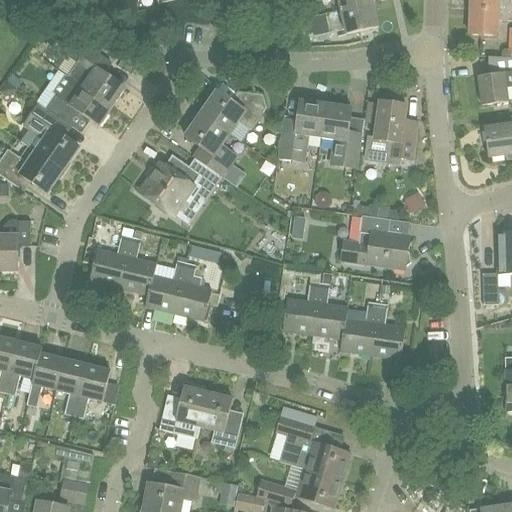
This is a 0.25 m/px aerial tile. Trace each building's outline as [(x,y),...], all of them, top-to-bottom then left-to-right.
[(306,0),(305,0),(297,2),(301,21),(311,18),(306,0)] [(372,5),(371,0),(337,0),(340,12),(372,5)] [(469,0),(470,10),(498,11),(511,11),(511,0),(510,1),(498,1),(498,0),(469,0)] [(378,29),(372,5),(340,12),(345,36),(378,29)] [(497,37),(498,22),(511,22),(511,11),(498,11),(470,10),(469,36),(497,37)] [(314,36),(311,18),(301,21),(304,38),(314,36)] [(78,65),(79,65),(69,79),(112,109),(126,90),(105,76),(112,66),(88,49),(78,65)] [(506,84),(511,82),(511,74),(477,79),(481,107),(508,103),(506,84)] [(112,109),(69,79),(59,92),(45,111),(66,125),(69,128),(79,114),(99,128),(112,109)] [(217,92),(201,114),(230,135),(238,123),(251,132),(266,110),(262,96),(247,94),(238,107),(217,92)] [(326,105),(301,102),(298,119),(284,117),(279,149),(305,153),(308,137),(321,139),(326,105)] [(413,161),(417,136),(418,123),(405,121),(407,107),(379,103),(378,105),(373,104),(370,124),(376,125),(373,140),(368,139),(365,161),(397,165),(398,159),(413,161)] [(351,109),(326,105),(321,139),(333,141),(331,157),(335,158),(334,167),(357,170),(361,137),(347,135),(351,109)] [(59,135),(66,125),(45,111),(39,107),(24,128),(44,141),(36,153),(63,172),(79,149),(59,135)] [(222,148),(230,135),(201,114),(185,137),(200,148),(192,158),(223,179),(237,159),(222,148)] [(511,125),(485,129),(490,159),(511,155),(511,125)] [(47,195),(63,172),(36,153),(27,165),(8,152),(0,162),(0,178),(20,192),(27,182),(47,195)] [(192,187),(199,176),(170,156),(162,167),(161,166),(142,194),(173,215),(192,187)] [(415,201),(418,217),(432,215),(430,198),(415,201)] [(405,271),(410,238),(388,235),(390,221),(362,217),(358,244),(344,242),(341,261),(366,265),(366,266),(405,271)] [(29,224),(17,224),(8,224),(2,230),(2,238),(0,237),(0,272),(17,273),(17,249),(29,249),(29,224)] [(511,234),(495,235),(496,274),(481,275),(482,306),(499,306),(498,285),(510,284),(511,276),(511,275),(511,234)] [(119,290),(131,240),(121,237),(117,256),(97,251),(89,283),(119,290)] [(141,242),(131,240),(119,290),(148,297),(153,277),(156,266),(137,261),(141,242)] [(175,316),(187,265),(177,263),(173,282),(153,277),(148,297),(145,309),(175,316)] [(208,306),(212,292),(200,289),(202,280),(194,278),(196,267),(187,265),(175,316),(204,323),(205,322),(207,323),(210,307),(208,306)] [(312,337),(320,285),(310,284),(307,303),(287,301),(283,333),(312,337)] [(330,287),(320,285),(312,337),(342,341),(346,321),(347,309),(327,306),(330,287)] [(385,327),(387,306),(389,306),(392,286),(381,285),(377,305),(371,357),(401,361),(405,329),(385,327)] [(371,357),(377,305),(368,304),(365,324),(346,321),(342,341),(340,352),(371,357)] [(0,394),(6,395),(18,344),(0,340),(0,372),(0,373),(0,374),(0,394)] [(33,381),(41,356),(42,350),(18,344),(6,395),(16,398),(21,378),(33,381)] [(56,393),(64,361),(41,356),(33,381),(26,407),(37,409),(42,389),(56,393)] [(75,418),(87,367),(64,361),(56,393),(70,396),(65,416),(75,418)] [(103,404),(108,384),(110,373),(87,367),(75,418),(84,421),(89,401),(103,404)] [(200,429),(209,394),(204,393),(203,388),(191,385),(188,389),(185,388),(180,410),(166,407),(160,431),(174,435),(177,423),(200,429)] [(233,399),(230,399),(228,393),(216,390),(212,394),(209,394),(200,429),(224,434),(221,446),(225,447),(224,451),(231,453),(232,449),(235,450),(241,425),(228,421),(233,399)] [(280,464),(305,471),(305,472),(342,483),(350,456),(339,452),(343,437),(281,418),(277,433),(288,437),(280,464)] [(83,511),(89,488),(88,488),(94,457),(70,450),(64,483),(66,483),(60,508),(38,504),(36,511),(83,511)] [(18,481),(4,478),(0,477),(0,511),(24,511),(33,465),(22,463),(18,481)] [(334,508),(342,483),(305,472),(299,493),(261,481),(256,498),(301,511),(303,511),(291,509),(295,499),(295,497),(334,508)] [(182,511),(184,501),(196,504),(200,479),(173,474),(170,488),(148,484),(143,510),(155,511),(182,511)] [(301,511),(256,498),(256,499),(268,503),(268,504),(270,507),(272,507),(271,511),(301,511)]
